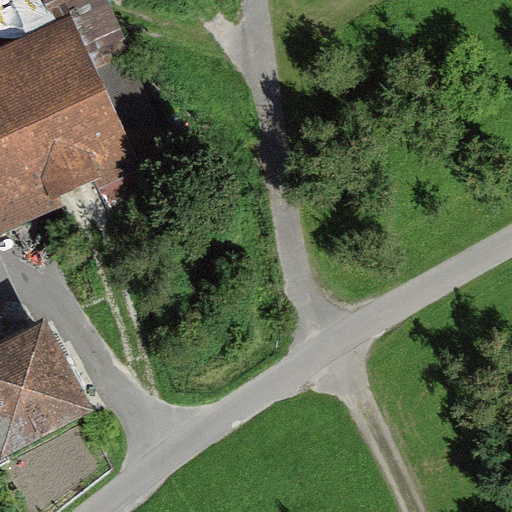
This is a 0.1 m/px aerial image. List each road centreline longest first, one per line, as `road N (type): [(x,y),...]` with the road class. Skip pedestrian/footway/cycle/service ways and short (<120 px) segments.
road 1 (track): [(248,0),(300,288),(326,351),(369,406),(415,511)]
road 2 (unclassified): [(103,511),(326,351),(511,243)]
